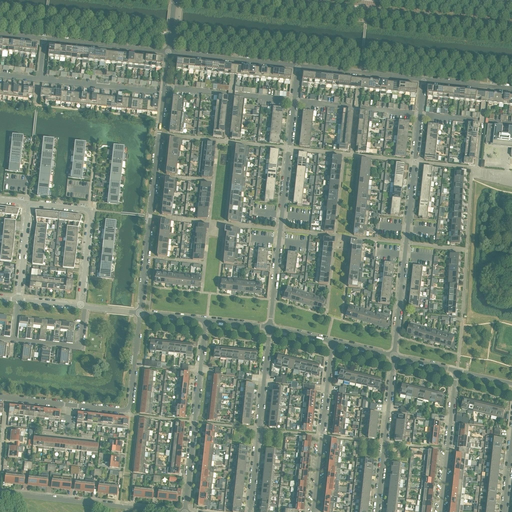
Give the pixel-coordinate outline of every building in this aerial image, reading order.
[(230,75),(233,76),(234,66),(231,66),(225,65),(224,75),(230,75)] [(236,76),(242,77),(243,67),(237,67),(234,66),(233,76),(236,76)] [(356,89),(359,89),(360,80),(357,79),(351,79),(350,88),(356,89)] [(362,90),(368,90),(369,81),(363,80),(360,80),(359,89),(362,90)] [(482,103),(485,103),(486,93),(483,93),(477,92),(476,102),(482,103)] [(488,103),(493,104),(494,94),(489,94),(486,93),(485,103),(488,103)] [(511,156),(511,127),(510,127),(509,135),(502,134),(503,127),(488,125),(486,144),(511,147),(511,156)] [(10,142),(12,143),(22,144),(25,144),(25,142),(22,141),(23,136),(13,135),(12,142),(10,142)] [(40,143),(40,146),(53,147),(55,147),(55,146),(53,146),(54,140),(43,138),(42,143),(40,143)] [(73,149),(75,149),(85,150),(88,151),(88,148),(85,148),(85,143),(75,142),(75,148),(73,148),(73,149)] [(9,149),(21,151),(24,151),(25,149),(22,148),(22,144),(12,143),(11,149),(9,149)] [(42,148),(41,153),(52,154),(54,154),(54,153),(52,153),(53,147),(40,146),(40,148),(42,148)] [(111,151),(110,153),(123,154),(123,155),(125,155),(125,154),(123,154),(124,147),(113,146),(112,151),(111,151)] [(9,157),(11,157),(21,158),(23,158),(24,158),(24,156),(21,156),(21,151),(9,149),(9,150),(11,150),(11,156),(9,156),(9,157)] [(72,156),(74,157),(74,156),(84,157),(84,158),(87,158),(87,155),(84,155),(85,150),(75,149),(74,156),(72,155),(72,156)] [(39,158),(39,160),(52,161),(54,161),(54,160),(52,160),(52,154),(41,153),(41,158),(39,158)] [(112,156),(111,160),(122,162),(124,162),(124,161),(122,161),(123,155),(123,154),(110,153),(110,155),(112,156)] [(71,164),(73,164),(83,165),(86,165),(86,163),(83,162),(84,158),(84,157),(74,156),(74,157),(73,163),(71,163),(71,164)] [(8,164),(10,164),(20,165),(23,166),(23,165),(23,163),(20,163),(21,158),(11,157),(10,163),(8,163),(8,164)] [(40,162),(40,167),(51,168),(53,169),(53,168),(51,167),(52,161),(39,160),(38,162),(40,162)] [(109,165),(109,167),(122,169),(124,169),(124,168),(122,168),(122,162),(111,160),(111,165),(109,165)] [(10,164),(9,170),(7,170),(7,171),(22,173),(22,170),(19,170),(20,165),(10,164)] [(70,171),(72,171),(82,172),(85,172),(86,170),(83,169),(83,165),(73,164),(72,170),(71,170),(70,171)] [(37,172),(37,174),(50,175),(50,176),(52,176),(52,175),(50,175),(51,168),(40,167),(39,172),(37,172)] [(110,170),(110,175),(121,176),(123,176),(123,175),(121,175),(122,169),(109,167),(108,170),(110,170)] [(455,172),(455,178),(464,179),(464,178),(464,177),(466,177),(467,170),(461,170),(461,172),(455,172)] [(72,171),(72,177),(70,177),(70,178),(85,179),(85,177),(82,177),(82,172),(72,171)] [(39,177),(38,181),(49,183),(51,183),(51,182),(49,182),(50,176),(50,175),(37,174),(37,176),(39,177)] [(107,179),(107,182),(120,183),(122,183),(122,182),(120,182),(121,176),(110,175),(109,180),(107,179)] [(36,186),(36,188),(48,190),(50,190),(51,189),(49,189),(49,183),(38,181),(38,186),(36,186)] [(120,183),(107,182),(107,184),(109,184),(108,189),(119,190),(121,191),(121,190),(119,189),(120,183)] [(48,190),(36,188),(35,191),(37,191),(37,196),(50,197),(50,196),(48,196),(48,190)] [(106,194),(106,196),(119,197),(121,198),(121,197),(119,197),(119,190),(108,189),(108,194),(106,194)] [(119,197),(106,196),(103,196),(103,198),(107,199),(107,204),(120,205),(120,204),(118,204),(119,197)] [(16,209),(14,209),(12,209),(6,208),(0,207),(0,214),(5,215),(11,215),(11,221),(16,221),(19,210),(16,209)] [(48,219),(57,220),(58,220),(58,217),(58,214),(48,213),(43,212),(41,212),(39,212),(36,211),(37,224),(42,224),(42,219),(48,219)] [(68,222),(74,222),(73,228),(78,228),(82,216),(79,216),(77,216),(75,216),(69,215),(60,214),(59,218),(59,221),(68,222)] [(102,225),(102,227),(115,229),(117,229),(117,228),(115,228),(116,221),(105,220),(104,225),(102,225)] [(104,230),(103,235),(114,236),(116,236),(116,235),(115,235),(115,229),(102,227),(102,230),(104,230)] [(101,235),(101,242),(114,243),(116,243),(116,242),(114,242),(114,236),(103,235),(101,235)] [(460,238),(451,238),(451,241),(450,246),(456,247),(456,244),(460,245),(460,242),(461,242),(462,238),(460,238)] [(102,244),(102,249),(113,250),(115,251),(115,250),(113,249),(114,243),(101,242),(100,244),(102,244)] [(99,254),(99,256),(112,257),(112,258),(114,258),(114,257),(112,257),(113,250),(102,249),(101,254),(99,254)] [(450,257),(450,260),(459,261),(460,261),(460,257),(459,257),(459,255),(455,254),(455,252),(450,251),(450,257)] [(101,259),(100,263),(111,265),(113,265),(113,264),(111,264),(112,258),(112,257),(99,256),(99,258),(101,259)] [(98,268),(98,270),(111,272),(112,272),(113,271),(111,271),(111,265),(100,263),(100,268),(98,268)] [(111,272),(98,270),(97,273),(99,273),(99,278),(112,279),(112,278),(110,278),(111,272)] [(256,281),(254,293),(256,293),(256,294),(263,294),(264,292),(264,290),(261,290),(261,287),(262,282),(256,281)] [(288,299),(289,300),(293,289),(287,287),(285,294),(283,294),(283,296),(283,298),(288,300),(288,299)] [(291,301),(295,302),(298,290),(293,289),(289,300),(291,300),(291,301)] [(299,302),(300,303),(304,292),(298,290),(295,302),(299,303),(299,302)] [(302,304),(306,305),(309,293),(304,292),(300,303),(302,303),(302,304)] [(310,305),(311,306),(314,295),(309,293),(306,305),(310,306),(310,305)] [(319,299),(317,308),(321,309),(322,309),(324,304),(326,305),(326,301),(319,299)] [(347,317),(351,318),(355,307),(349,305),(348,307),(346,306),(345,310),(347,311),(346,316),(347,316),(347,317)] [(355,319),(357,319),(360,308),(355,307),(351,318),(355,319)] [(358,320),(362,321),(365,310),(360,308),(357,319),(358,320)] [(456,309),(447,308),(447,314),(452,315),(452,317),(457,317),(457,311),(456,311),(456,309)] [(366,322),(368,322),(370,314),(365,312),(366,310),(365,310),(362,321),(366,322)] [(369,323),(373,325),(376,313),(376,315),(370,314),(368,322),(369,323)] [(377,325),(379,326),(382,315),(376,313),(373,325),(377,326),(377,325)] [(0,321),(5,322),(4,336),(10,337),(12,317),(12,318),(9,317),(9,316),(0,315),(0,321)] [(387,318),(388,316),(382,315),(379,326),(380,326),(380,327),(386,328),(387,328),(387,326),(387,325),(387,324),(385,324),(386,323),(387,318)] [(32,339),(33,325),(34,319),(33,320),(31,320),(31,319),(20,317),(19,324),(27,325),(26,339),(32,339)] [(45,341),(47,327),(47,320),(47,321),(44,321),(44,320),(34,319),(33,325),(41,326),(39,340),(45,341)] [(59,342),(60,330),(61,328),(60,328),(61,322),(61,323),(58,323),(58,322),(47,320),(47,327),(54,328),(53,342),(59,342)] [(61,328),(60,330),(68,331),(67,343),(73,344),(75,323),(74,323),(74,324),(72,324),(72,323),(61,322),(60,328),(61,328)] [(412,335),(413,335),(416,325),(411,323),(408,330),(407,330),(406,332),(406,334),(411,336),(412,335)] [(415,337),(418,338),(422,326),(416,325),(413,335),(415,336),(415,337)] [(422,338),(424,339),(427,328),(422,326),(418,338),(422,339),(422,338)] [(425,340),(429,341),(433,329),(432,329),(432,332),(427,330),(427,328),(424,339),(426,339),(425,340)] [(433,341),(435,342),(438,331),(433,329),(429,341),(433,342),(433,341)] [(436,343),(440,344),(444,333),(438,331),(435,342),(437,342),(436,343)] [(444,345),(446,345),(449,334),(444,333),(440,344),(444,345)] [(449,334),(446,345),(448,346),(447,346),(454,348),(454,346),(454,344),(453,343),(455,336),(449,334)] [(9,356),(9,351),(9,350),(6,350),(7,345),(7,344),(6,344),(4,344),(4,343),(0,342),(0,357),(3,358),(5,358),(6,356),(9,356)] [(24,345),(22,356),(22,360),(28,361),(30,361),(31,359),(34,359),(34,353),(31,352),(32,348),(31,347),(28,347),(29,346),(24,345)] [(53,355),(50,354),(51,350),(50,349),(47,349),(47,348),(42,347),(41,362),(47,363),(49,363),(49,361),(52,361),(53,355)] [(61,349),(61,350),(60,364),(66,365),(68,365),(68,363),(71,363),(72,357),(69,357),(69,352),(69,351),(66,351),(66,350),(61,349)] [(276,366),(282,367),(284,357),(282,357),(283,356),(277,354),(276,360),(277,360),(276,366)] [(282,367),(287,368),(290,358),(286,357),(285,358),(284,357),(282,367)] [(287,368),(293,370),(296,360),(294,360),(294,359),(290,358),(287,368)] [(293,370),(299,371),(302,360),(297,359),(297,360),(296,360),(293,370)] [(299,371),(305,372),(307,363),(306,362),(306,361),(302,360),(299,371)] [(305,372),(311,374),(313,363),(309,362),(309,363),(307,363),(305,372)] [(313,363),(311,374),(315,374),(314,375),(318,376),(319,371),(318,371),(319,365),(317,365),(318,364),(313,363)] [(337,380),(343,382),(346,372),(344,371),(345,370),(339,369),(338,374),(339,375),(337,380)] [(343,382),(349,383),(352,372),(348,371),(348,372),(346,372),(343,382)] [(349,383),(355,384),(358,374),(356,374),(356,373),(352,372),(349,383)] [(355,384),(361,386),(364,375),(359,374),(359,375),(358,374),(355,384)] [(361,386),(367,387),(369,377),(368,377),(368,376),(364,375),(361,386)] [(367,387),(373,388),(375,377),(371,376),(371,378),(369,377),(367,387)] [(375,377),(373,388),(377,389),(376,390),(382,391),(383,384),(380,383),(381,380),(379,380),(380,378),(375,377)] [(399,395),(406,396),(408,386),(406,386),(407,385),(401,383),(400,386),(400,389),(401,389),(399,395)] [(406,396),(411,398),(414,387),(410,386),(410,387),(408,386),(406,396)] [(411,398),(417,399),(420,389),(418,389),(418,388),(414,387),(411,398)] [(422,403),(423,400),(426,389),(421,388),(421,389),(420,389),(417,399),(417,402),(422,403)] [(423,400),(429,402),(431,392),(430,391),(430,390),(426,389),(423,400)] [(429,402),(435,403),(437,392),(433,391),(433,392),(431,392),(429,402)] [(437,392),(435,403),(439,404),(438,404),(442,405),(443,400),(442,400),(443,394),(441,394),(442,393),(437,392)] [(462,409),(468,411),(470,401),(468,400),(469,399),(463,398),(462,401),(462,403),(463,404),(462,409)] [(468,411),(473,412),(476,401),(472,400),(472,401),(470,401),(468,411)] [(473,412),(479,413),(482,403),(480,403),(480,402),(476,401),(473,412)] [(479,413),(485,415),(488,404),(484,403),(483,404),(482,403),(479,413)] [(485,415),(491,416),(493,406),(492,406),(492,405),(488,404),(485,415)] [(491,416),(497,417),(499,406),(495,405),(495,407),(493,406),(491,416)] [(499,406),(497,417),(501,418),(501,419),(504,420),(505,414),(504,414),(505,409),(503,409),(504,407),(499,406)] [(11,482),(15,482),(16,472),(6,471),(6,473),(6,474),(5,478),(6,478),(5,481),(8,482),(8,483),(11,483),(11,482)] [(16,472),(15,482),(18,483),(18,484),(21,484),(21,483),(24,483),(24,480),(25,480),(25,476),(15,475),(16,472)] [(39,478),(38,485),(42,485),(41,487),(44,487),(44,486),(47,486),(47,482),(48,482),(48,479),(48,476),(39,475),(39,478)] [(34,484),(38,485),(39,478),(29,476),(28,480),(29,480),(29,484),(31,484),(31,486),(34,486),(34,484)] [(57,487),(61,487),(62,477),(53,476),(53,479),(52,479),(52,483),(52,486),(55,487),(55,488),(57,488),(57,487)] [(62,477),(61,487),(65,488),(65,489),(67,489),(67,488),(70,488),(71,485),(72,481),(71,481),(71,478),(62,477)] [(85,480),(85,483),(84,490),(88,490),(88,492),(91,492),(91,491),(93,491),(94,487),(95,487),(95,484),(94,484),(95,481),(94,480),(85,480)] [(81,489),(84,490),(85,483),(77,482),(76,482),(75,481),(75,485),(76,485),(75,489),(78,489),(78,491),(80,491),(81,489)] [(98,488),(99,488),(98,491),(101,492),(101,493),(104,493),(104,492),(108,492),(108,485),(109,483),(100,482),(99,484),(98,488)] [(108,485),(108,492),(111,493),(111,494),(114,494),(114,493),(117,493),(117,490),(118,490),(118,486),(108,485)] [(140,496),(143,496),(144,489),(134,488),(134,492),(135,492),(134,495),(137,496),(137,497),(139,497),(140,496)] [(158,494),(158,498),(161,498),(161,499),(163,500),(163,498),(167,499),(168,488),(163,488),(163,491),(158,490),(158,494)] [(168,488),(167,499),(171,499),(171,501),(173,501),(174,500),(176,500),(177,496),(181,497),(181,490),(168,488)] [(144,489),(143,496),(147,497),(147,498),(149,498),(150,497),(152,497),(153,494),(154,490),(153,490),(144,489)] [(207,507),(206,510),(210,510),(210,501),(198,500),(198,506),(207,507)]
